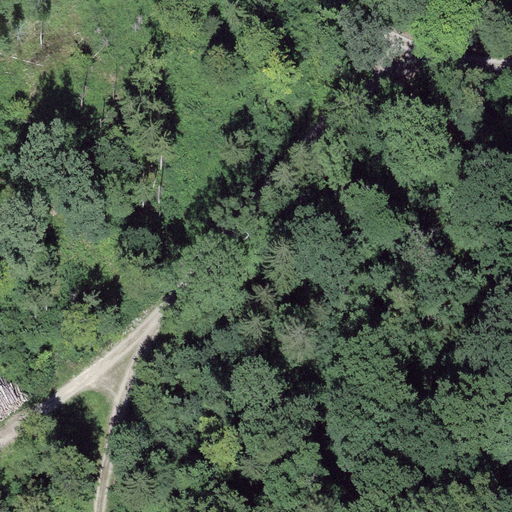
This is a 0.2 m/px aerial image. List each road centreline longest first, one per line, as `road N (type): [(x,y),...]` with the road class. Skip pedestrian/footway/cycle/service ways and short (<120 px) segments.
road 1 (track): [(101,511),(133,347),(292,157),(415,58),(511,66)]
road 2 (track): [(0,441),(133,347)]
